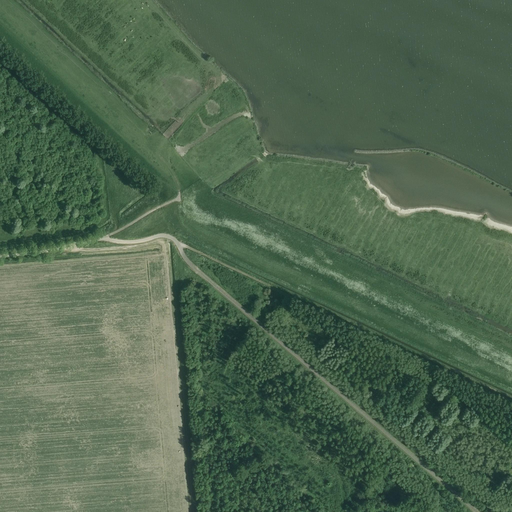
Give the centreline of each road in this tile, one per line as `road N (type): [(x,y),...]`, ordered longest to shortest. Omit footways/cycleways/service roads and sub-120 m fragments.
road 1 (track): [(178,199),(197,222),(511,372)]
road 2 (track): [(178,245),(511,398)]
road 3 (track): [(178,199),(172,175),(0,19)]
